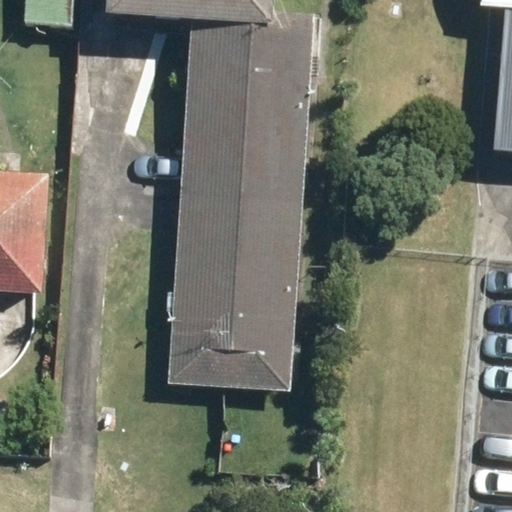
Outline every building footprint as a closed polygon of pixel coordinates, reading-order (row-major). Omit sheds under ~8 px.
[(78,0),(29,0),(29,26),(78,27),(78,0)] [(321,11),(286,9),(286,0),(116,0),(116,10),(195,15),(173,384),(298,391),(321,11)] [(511,0),(481,0),(481,15),(489,15),(496,16),(504,17),(511,17),(511,0)] [(511,17),(504,17),(493,157),(511,158),(511,17)] [(0,287),(53,290),(59,173),(0,170),(0,287)]
